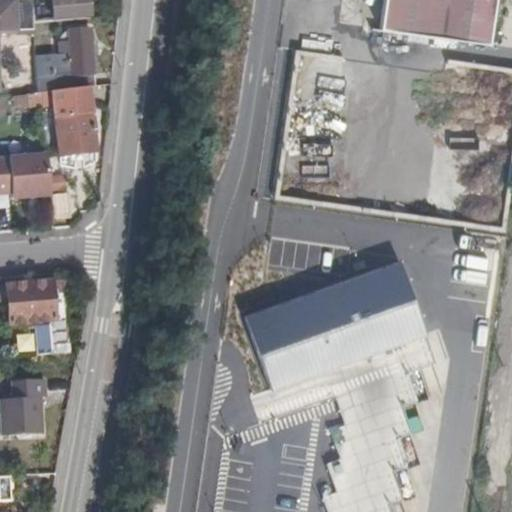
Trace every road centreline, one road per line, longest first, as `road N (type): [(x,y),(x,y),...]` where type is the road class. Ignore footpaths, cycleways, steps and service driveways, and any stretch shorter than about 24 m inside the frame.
road 1 (secondary): [(133,259),(102,327),(69,511)]
road 2 (secondary): [(133,259),(158,0)]
road 3 (secondary): [(101,511),(132,335),(133,259)]
road 4 (residential): [(133,259),(88,249),(0,255)]
